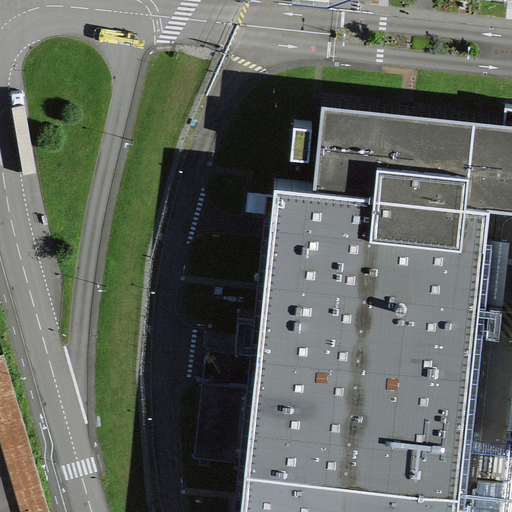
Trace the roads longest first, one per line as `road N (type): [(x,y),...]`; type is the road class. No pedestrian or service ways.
road 1 (residential): [(116,13),(129,75),(95,231),(70,431)]
road 2 (residential): [(0,149),(11,225),(70,431)]
road 3 (residential): [(116,13),(39,6),(0,32)]
